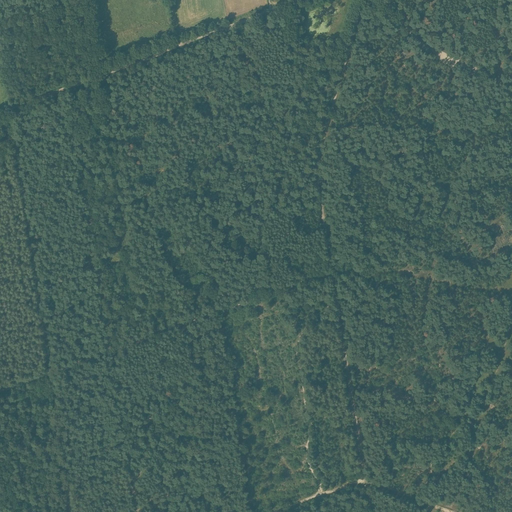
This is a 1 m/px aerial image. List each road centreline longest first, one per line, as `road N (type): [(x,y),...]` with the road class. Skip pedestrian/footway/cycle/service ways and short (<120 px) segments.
road 1 (track): [(2,110),(269,7)]
road 2 (track): [(130,343),(269,292)]
road 3 (track): [(0,391),(130,343)]
